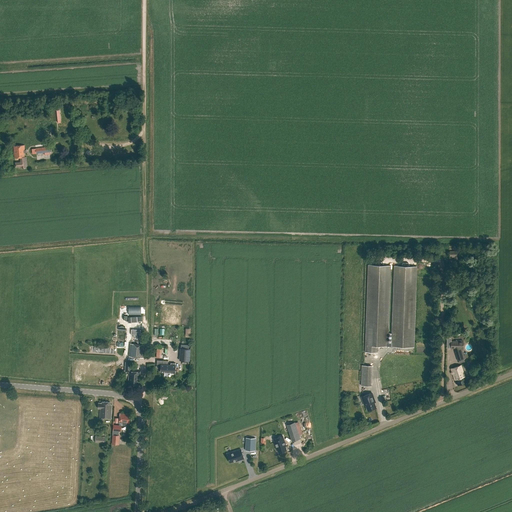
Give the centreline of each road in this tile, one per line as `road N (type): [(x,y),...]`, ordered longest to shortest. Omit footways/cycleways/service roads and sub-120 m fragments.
road 1 (track): [(144,0),(147,330),(144,391),(136,403)]
road 2 (unclassified): [(169,511),(511,373)]
road 3 (tertiary): [(136,511),(136,403),(0,384)]
